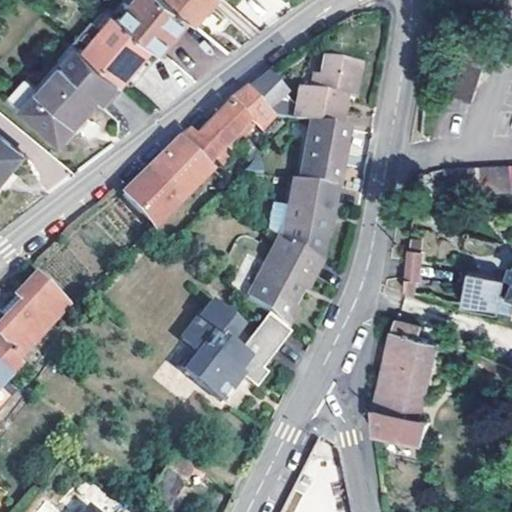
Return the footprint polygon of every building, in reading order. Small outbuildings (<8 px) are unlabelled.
[(142,0),(126,19),(157,45),(165,51),(178,35),(193,18),(172,0),(142,0)] [(172,0),(193,18),(199,23),(214,6),(218,0),(172,0)] [(225,15),(214,6),(199,23),(211,32),(225,15)] [(120,14),(90,50),(127,81),(139,66),(144,71),(148,67),(151,63),(146,59),(157,45),(126,19),(120,14)] [(472,29),(451,90),(476,99),(497,38),(472,29)] [(90,50),(84,45),(28,111),(67,143),(106,97),(111,101),(127,81),(90,50)] [(274,70),(249,89),(275,117),(287,118),(315,123),(346,129),(352,99),(360,100),(367,67),(338,60),(334,79),(322,77),(319,93),(307,91),(304,107),(300,106),(292,98),(296,95),(274,70)] [(275,117),(249,89),(229,102),(196,136),(193,133),(190,130),(180,139),(205,165),(212,158),(222,166),(255,129),(259,132),(275,117)] [(346,129),(315,123),(304,183),(338,190),(343,164),(348,165),(349,159),(350,153),(344,152),(349,130),(346,129)] [(355,131),(349,130),(344,152),(350,153),(355,131)] [(0,177),(7,168),(12,172),(26,153),(0,131),(0,177)] [(124,194),(153,227),(210,170),(205,165),(180,139),(143,175),(124,194)] [(511,166),(449,168),(449,193),(511,192),(511,166)] [(7,168),(0,177),(0,186),(12,172),(7,168)] [(304,183),(296,181),(286,225),(278,241),(320,263),(325,242),(327,242),(332,220),(338,190),(304,183)] [(254,286),(247,299),(267,314),(286,329),(295,312),(289,309),(302,286),(304,282),(309,285),(320,263),(278,241),(254,286)] [(408,290),(417,292),(419,279),(422,279),(425,251),(412,249),(410,266),(408,290)] [(511,296),(504,293),(508,283),(473,269),(462,301),(510,311),(511,304),(511,296)] [(69,309),(36,276),(4,309),(1,312),(8,318),(0,326),(0,371),(7,379),(9,381),(23,366),(19,362),(69,309)] [(302,286),(289,309),(295,312),(309,285),(304,282),(302,286)] [(286,329),(267,314),(239,352),(228,343),(240,326),(212,304),(200,320),(197,318),(181,340),(198,353),(184,372),(223,402),(238,380),(241,376),(257,387),(268,372),(263,368),(290,331),(286,329)] [(395,330),(424,337),(426,326),(399,318),(395,330)] [(432,420),(422,418),(407,415),(426,338),(424,337),(395,330),(387,354),(376,409),(378,432),(428,441),(432,420)] [(407,415),(422,418),(440,342),(426,338),(407,415)] [(492,392),(506,364),(481,350),(466,377),(492,392)] [(511,383),(511,367),(506,364),(492,392),(504,398),(511,383)] [(149,493),(168,505),(195,464),(177,452),(149,493)]
